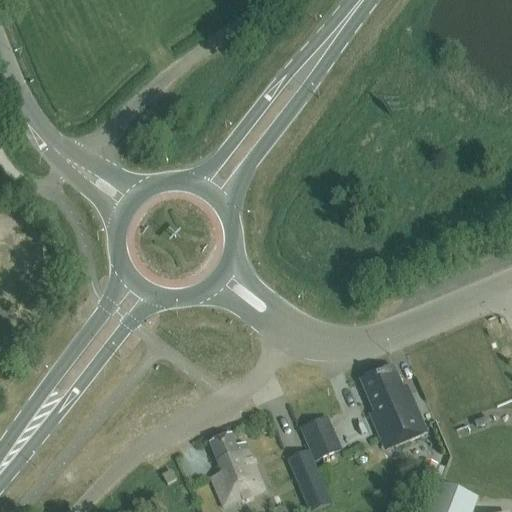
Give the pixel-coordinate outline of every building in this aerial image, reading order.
[(370,417),(381,442),(385,453),(427,435),(407,388),(403,390),(394,369),(361,383),(374,415),(370,417)] [(327,420),(302,431),(316,463),(341,452),(327,420)] [(212,478),(226,510),(265,493),(245,443),(237,447),(232,435),(211,443),(223,473),(212,478)] [(308,454),(289,462),(310,511),(318,511),(331,507),(308,454)] [(436,463),(426,460),(420,477),(430,480),(436,463)] [(177,481),(172,471),(163,477),(168,486),(177,481)] [(429,511),(474,511),(479,500),(439,485),(429,511)]
